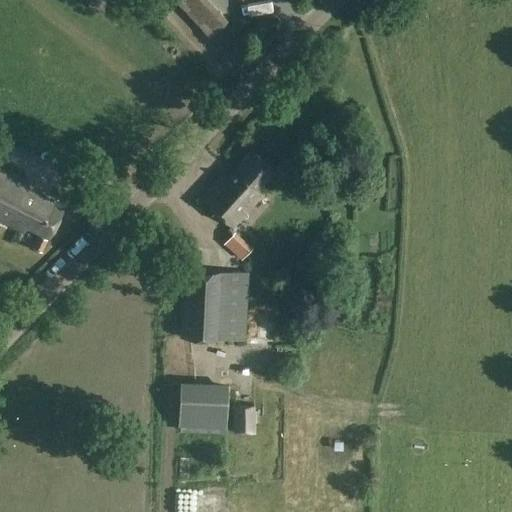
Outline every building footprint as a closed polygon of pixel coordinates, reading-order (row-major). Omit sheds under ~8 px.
[(183,0),(210,33),(227,19),(212,0),(183,0)] [(257,190),(274,171),(251,151),(226,179),(222,176),(201,199),(232,227),(261,194),(257,190)] [(48,237),(63,208),(23,188),(26,182),(0,169),(0,220),(23,232),(26,226),(48,237)] [(42,252),(48,239),(38,235),(32,247),(42,252)] [(321,248),(308,248),(308,257),(321,258),(321,248)] [(245,341),(249,273),(183,270),(179,338),(245,341)] [(227,383),(180,380),(178,425),(187,426),(186,431),(221,433),(222,427),(225,428),(227,383)] [(255,404),(232,404),(232,434),(256,434),(255,404)]
